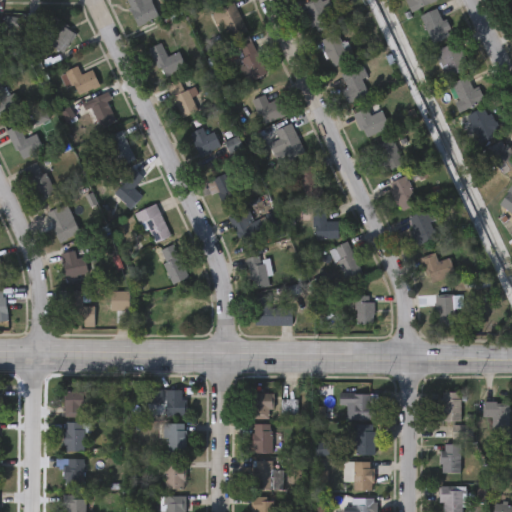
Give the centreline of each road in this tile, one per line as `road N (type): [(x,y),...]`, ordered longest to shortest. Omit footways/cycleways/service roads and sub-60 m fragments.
road 1 (residential): [(222,511),(221,267),(92,0)]
road 2 (residential): [(271,0),(389,272),(401,358),(405,511)]
road 3 (secondary): [(0,353),(511,360)]
road 4 (residential): [(0,190),(35,280),(29,511)]
